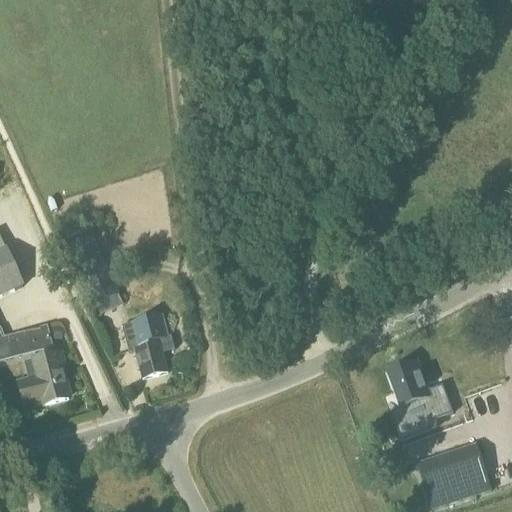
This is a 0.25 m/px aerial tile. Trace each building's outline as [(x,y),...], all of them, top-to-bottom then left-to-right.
[(0,363),(20,358),(55,350),(48,328),(4,339),(0,331),(0,298),(25,288),(6,248),(5,248),(0,237),(0,363)] [(98,306),(120,296),(122,295),(95,238),(68,250),(95,308),(98,306)] [(168,374),(162,354),(175,351),(171,338),(167,339),(161,317),(122,327),(129,355),(135,353),(143,381),(168,374)] [(60,354),(33,362),(26,364),(30,380),(17,383),(25,412),(45,407),(70,400),(63,376),(65,375),(60,354)] [(433,425),(436,424),(453,418),(442,389),(429,394),(418,363),(386,375),(399,412),(404,426),(430,417),(433,425)] [(437,511),(490,495),(475,449),(417,468),(431,511),(437,511)]
